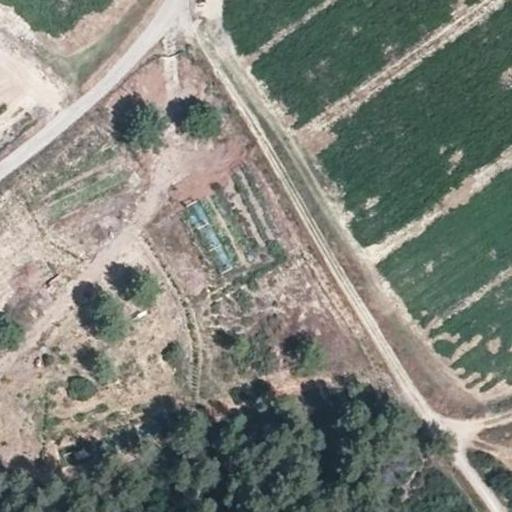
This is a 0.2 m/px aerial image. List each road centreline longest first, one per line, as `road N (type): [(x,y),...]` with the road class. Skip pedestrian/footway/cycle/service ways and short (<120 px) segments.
road 1 (track): [(169,12),(497,511)]
road 2 (unclassified): [(0,176),(98,94),(175,0)]
